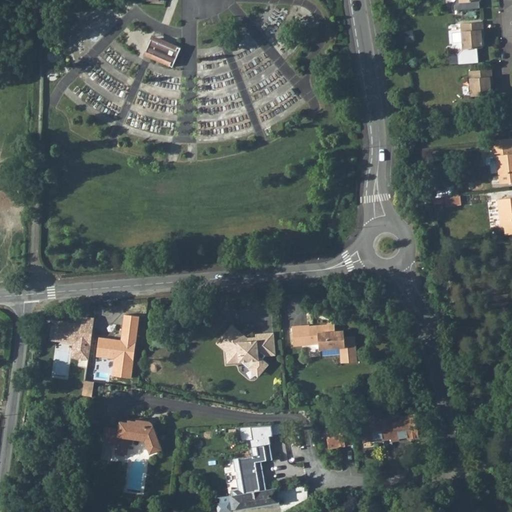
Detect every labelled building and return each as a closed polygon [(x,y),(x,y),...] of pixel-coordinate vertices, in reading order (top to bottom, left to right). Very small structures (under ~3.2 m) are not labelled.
[(458,0),(459,2),(453,2),(454,11),(479,9),(478,0),(458,0)] [(483,21),(460,23),(462,48),(483,47),(481,30),(483,29),(483,21)] [(159,40),(152,37),(147,49),(154,52),(152,55),(174,65),(182,45),(161,36),(159,40)] [(493,68),(469,70),(472,95),(491,94),(490,75),(493,75),(493,68)] [(511,143),(490,146),(491,154),(492,161),(489,162),(483,162),(485,172),(488,171),(489,180),(498,179),(499,189),(511,187),(511,143)] [(464,201),(450,203),(450,211),(465,210),(464,201)] [(511,203),(500,205),(501,210),(504,232),(508,232),(509,240),(511,239),(511,203)] [(234,319),(238,311),(229,306),(225,314),(234,319)] [(140,316),(125,315),(123,335),(137,337),(140,316)] [(335,324),(293,328),(295,345),(320,342),(321,348),(341,346),(343,362),(357,361),(355,335),(345,336),(344,330),(336,331),(335,324)] [(267,355),(276,354),(274,333),(256,335),(257,341),(252,341),(248,338),(242,339),(242,333),(233,326),(220,341),(228,347),(228,352),(229,362),(241,361),(251,369),(254,366),(261,372),(268,364),(263,359),(267,355)] [(133,378),(137,342),(122,340),(100,338),(98,357),(115,359),(113,376),(133,378)] [(84,393),(94,394),(96,381),(86,379),(84,393)] [(393,438),(393,441),(401,440),(401,438),(409,437),(409,439),(421,437),(417,414),(397,417),(398,420),(390,421),(393,438)] [(361,419),(364,442),(376,441),(375,439),(384,438),(384,439),(393,438),(390,421),(390,419),(382,420),(381,416),(361,419)] [(106,428),(104,443),(118,445),(117,455),(127,456),(130,439),(146,441),(151,455),(165,449),(156,425),(155,423),(151,422),(149,422),(138,420),(138,422),(129,421),(129,423),(121,422),(120,429),(106,428)] [(328,429),(330,447),(355,444),(353,428),(345,429),(344,427),(328,429)] [(238,477),(239,486),(267,481),(264,461),(274,459),(270,430),(251,433),(254,455),(235,458),(237,471),(242,470),(243,477),(238,477)] [(324,475),(333,473),(342,471),(346,471),(344,461),(322,465),(324,475)] [(240,494),(234,495),(236,509),(236,510),(281,503),(279,488),(268,489),(267,481),(239,486),(240,488),(238,488),(240,494)] [(236,509),(234,495),(220,497),(221,502),(217,502),(219,511),(225,511),(233,511),(233,509),(236,509)]
